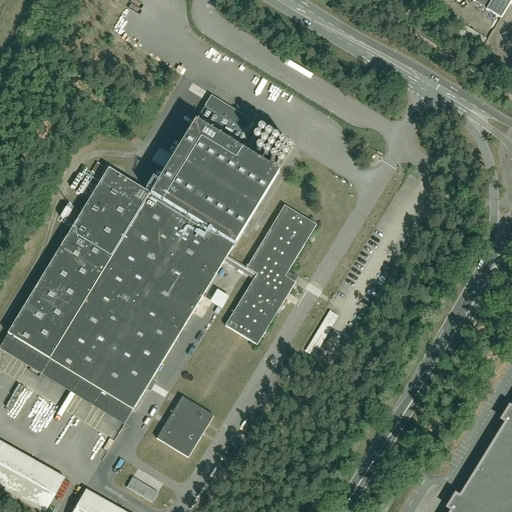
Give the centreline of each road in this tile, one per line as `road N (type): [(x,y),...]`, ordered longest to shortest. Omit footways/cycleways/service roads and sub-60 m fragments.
road 1 (secondary): [(480,283),(342,511)]
road 2 (secondary): [(434,86),(488,167),(491,233),(480,283)]
road 3 (secondary): [(287,0),(434,86)]
